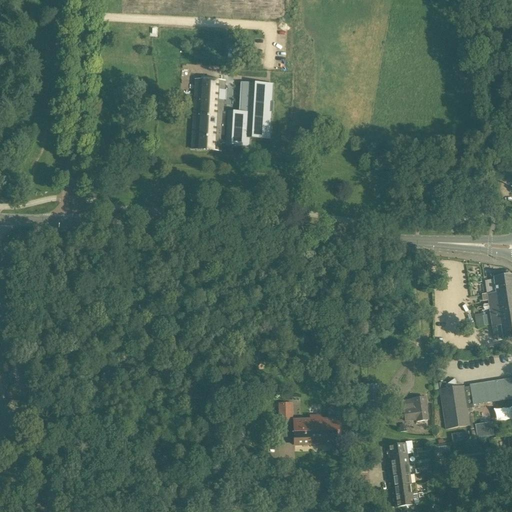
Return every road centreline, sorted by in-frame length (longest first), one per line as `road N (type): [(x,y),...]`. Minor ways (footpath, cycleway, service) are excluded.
road 1 (primary): [(428,242),(69,222)]
road 2 (residential): [(46,503),(259,480),(379,477)]
road 3 (unclassified): [(46,503),(0,278)]
road 4 (unclassified): [(69,222),(84,0)]
road 5 (unclassified): [(511,134),(491,0)]
